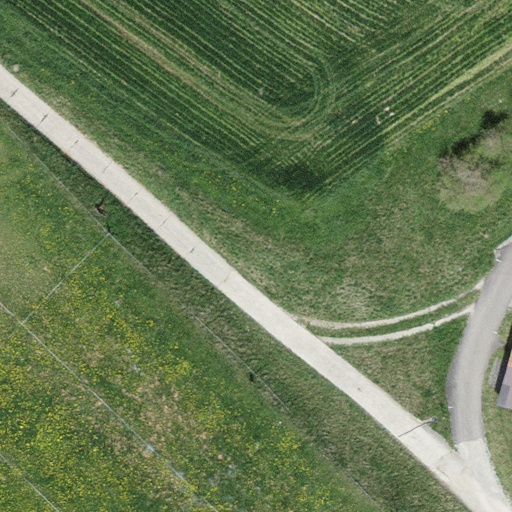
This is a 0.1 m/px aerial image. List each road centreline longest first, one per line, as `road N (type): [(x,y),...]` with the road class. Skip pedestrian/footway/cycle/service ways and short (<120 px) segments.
road 1 (track): [(0,77),(497,511)]
road 2 (residential): [(511,271),(487,316),(467,387),(474,488)]
road 3 (track): [(291,329),(372,331),(500,291)]
